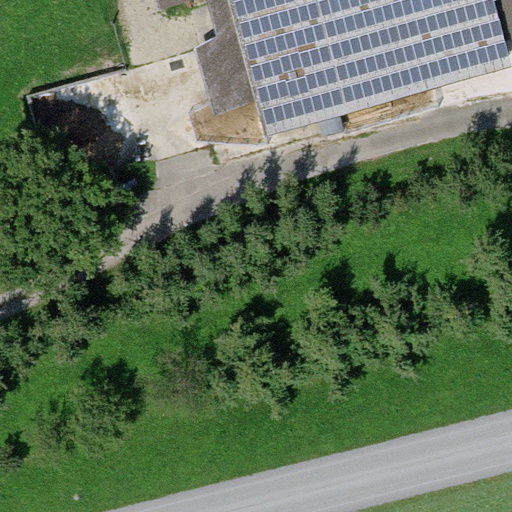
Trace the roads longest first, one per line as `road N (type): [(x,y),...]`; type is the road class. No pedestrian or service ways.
road 1 (track): [(0,310),(231,196),(511,117)]
road 2 (tertiary): [(236,511),(511,443)]
road 3 (track): [(165,0),(231,196)]
